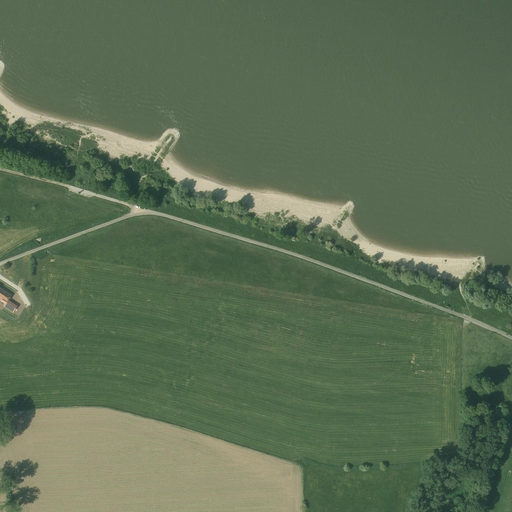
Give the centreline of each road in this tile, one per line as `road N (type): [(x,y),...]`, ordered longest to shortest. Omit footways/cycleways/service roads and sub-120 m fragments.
road 1 (unclassified): [(0,264),(144,209),(453,310),(511,338)]
road 2 (track): [(144,209),(0,168)]
